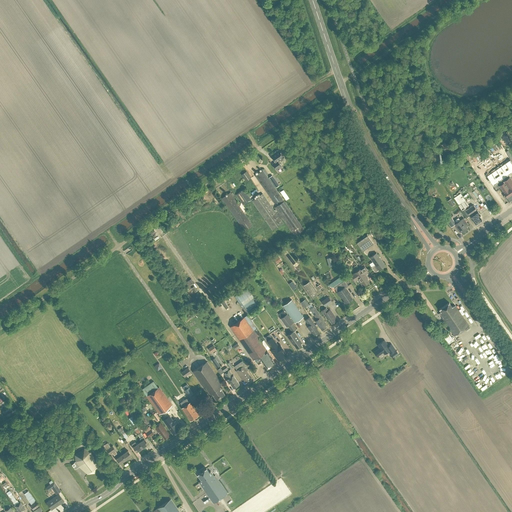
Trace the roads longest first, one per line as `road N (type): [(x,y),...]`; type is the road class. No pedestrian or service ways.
road 1 (tertiary): [(74,511),(431,271)]
road 2 (unclassified): [(0,328),(260,149)]
road 3 (primary): [(434,250),(362,135),(312,0)]
road 4 (track): [(331,92),(461,0)]
